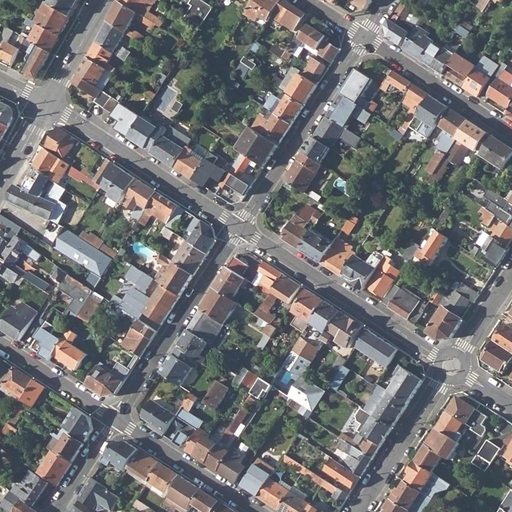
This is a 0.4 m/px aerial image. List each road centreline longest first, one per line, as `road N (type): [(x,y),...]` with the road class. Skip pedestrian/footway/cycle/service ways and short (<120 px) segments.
road 1 (residential): [(239,227),(450,363)]
road 2 (residential): [(45,102),(239,227)]
road 3 (residential): [(239,227),(362,35)]
road 4 (residential): [(116,417),(239,227)]
road 5 (residential): [(362,35),(511,132)]
road 6 (residential): [(354,511),(450,363)]
road 7 (residential): [(116,417),(260,511)]
road 8 (residential): [(0,341),(116,417)]
